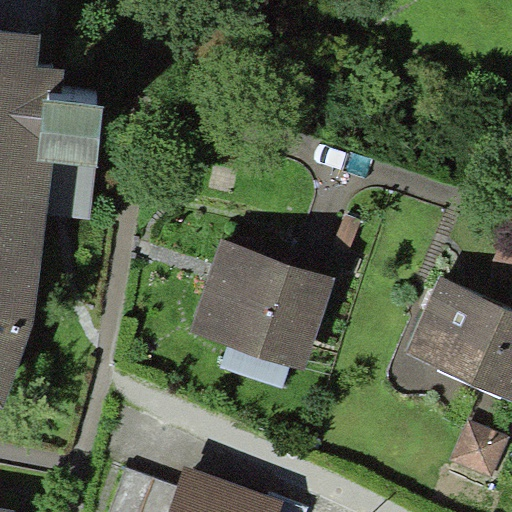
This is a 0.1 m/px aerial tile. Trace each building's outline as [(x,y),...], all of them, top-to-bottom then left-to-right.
[(45,34),(0,29),(0,405),(5,406),(34,320),(48,213),(55,162),(38,161),(45,101),(63,103),(66,69),(41,66),(45,34)] [(63,103),(45,101),(38,161),(55,162),(98,167),(105,107),(63,103)] [(91,218),(98,167),(55,162),(48,213),(91,218)] [(190,331),(304,369),(335,278),(222,240),(190,331)] [(406,354),(511,401),(511,309),(440,277),(406,354)] [(509,437),(468,419),(451,457),(492,475),(509,437)] [(167,511),(279,511),(284,500),(186,463),(167,511)]
